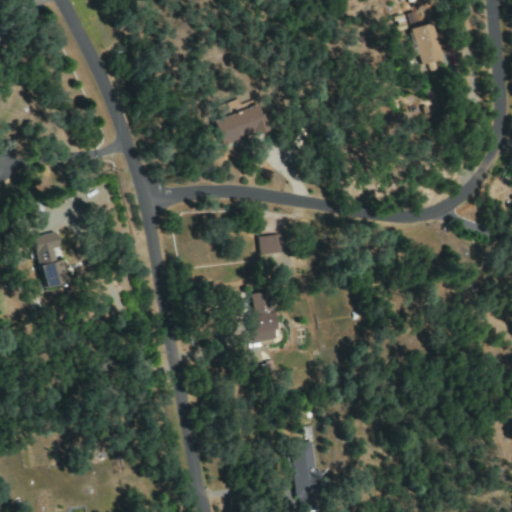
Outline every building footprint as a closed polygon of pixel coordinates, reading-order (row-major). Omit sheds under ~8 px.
[(411,29),(420,64),(442,59),(433,23),(411,29)] [(217,146),(269,131),(264,114),(259,115),(256,106),(209,119),(217,146)] [(30,236),(40,287),(63,283),(58,260),(52,261),(50,249),(55,248),(52,232),(30,236)] [(254,237),(256,255),(284,251),(282,233),(254,237)] [(274,339),(265,289),(247,291),(250,313),(244,315),(249,343),(274,339)] [(288,444),(293,511),(304,511),(318,511),(315,471),(313,471),(310,442),(288,444)]
